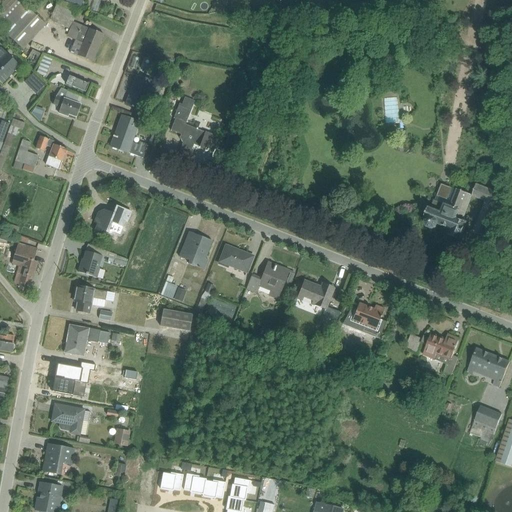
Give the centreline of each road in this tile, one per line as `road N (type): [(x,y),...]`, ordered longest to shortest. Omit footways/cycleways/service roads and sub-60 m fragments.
road 1 (unclassified): [(511,327),(84,158)]
road 2 (tertiary): [(38,313),(3,511)]
road 3 (track): [(141,3),(191,19),(296,17),(318,0)]
road 4 (tertiary): [(142,0),(84,158)]
road 5 (tertiary): [(84,158),(38,313)]
